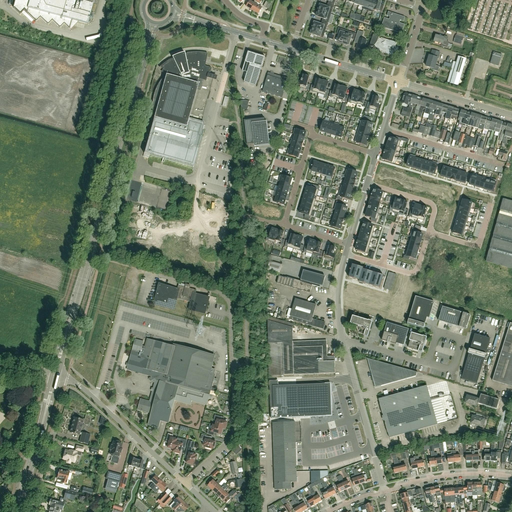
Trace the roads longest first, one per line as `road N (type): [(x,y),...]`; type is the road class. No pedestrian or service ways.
road 1 (secondary): [(54,375),(152,23)]
road 2 (residential): [(150,272),(218,292),(230,307),(233,429),(184,483)]
road 3 (residential): [(348,244),(283,225),(311,135),(376,154)]
road 4 (residential): [(184,483),(79,385),(54,375)]
road 5 (unclassified): [(384,492),(341,339)]
road 6 (secondary): [(16,511),(54,375)]
road 7 (residential): [(384,492),(451,475),(511,476)]
